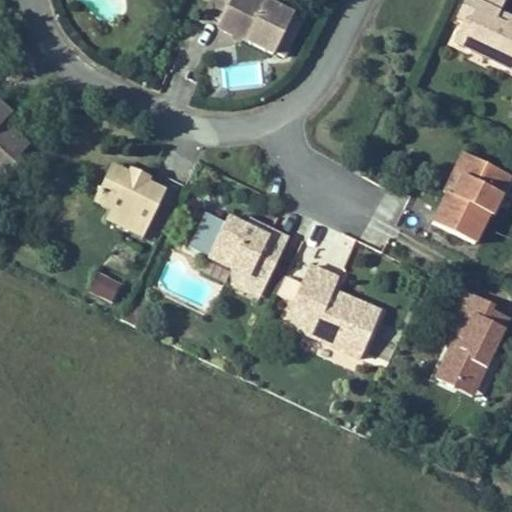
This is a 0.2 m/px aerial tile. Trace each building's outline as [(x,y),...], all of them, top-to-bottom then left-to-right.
[(292,16),(265,2),(260,0),(212,0),(205,15),(220,22),(217,28),(273,55),(292,16)] [(511,71),(511,21),(505,24),(496,20),(500,12),(505,0),(465,0),(462,6),(474,12),(470,19),(463,22),(453,43),(465,48),(473,45),(487,52),(484,57),(511,71)] [(470,19),(474,12),(462,6),(456,18),(463,22),(470,19)] [(511,21),(511,17),(500,12),(496,20),(505,24),(511,21)] [(487,52),(473,45),(465,48),(484,57),(487,52)] [(0,182),(2,184),(22,163),(17,158),(28,146),(13,131),(8,137),(2,132),(8,126),(3,122),(11,114),(0,104),(0,182)] [(8,137),(13,131),(8,126),(2,132),(8,137)] [(453,197),(471,158),(462,154),(444,193),(447,194),(453,197)] [(492,217),(511,177),(471,158),(453,197),(447,194),(432,224),(474,244),(489,216),(492,217)] [(93,202),(111,211),(130,220),(127,226),(144,234),(165,192),(125,173),(111,166),(93,202)] [(127,226),(130,220),(111,211),(106,222),(142,239),(144,234),(127,226)] [(262,292),(287,240),(271,232),(268,239),(247,229),(228,219),(224,226),(209,218),(202,221),(194,237),(214,247),(208,258),(248,278),(245,284),(262,292)] [(271,232),(250,222),(247,229),(268,239),(271,232)] [(214,247),(194,237),(188,248),(208,258),(214,247)] [(360,360),(380,312),(339,294),(338,297),(331,295),(333,291),(338,279),(322,272),(309,266),(301,285),(293,303),(283,326),(360,360)] [(111,304),(120,286),(98,275),(89,293),(111,304)] [(293,303),(301,285),(285,278),(277,296),(293,303)] [(486,370),(510,320),(492,311),(494,306),(467,293),(463,302),(450,328),(457,332),(454,336),(460,339),(456,347),(451,345),(434,379),(453,389),(456,382),(460,384),(462,379),(473,384),(481,367),(486,370)] [(137,329),(141,320),(125,312),(120,321),(137,329)] [(456,347),(460,339),(454,336),(451,345),(456,347)] [(472,397),(486,370),(481,367),(473,384),(462,379),(460,384),(456,382),(453,389),(472,397)]
